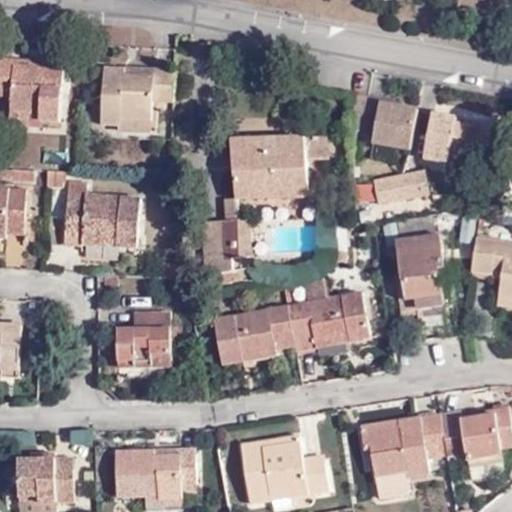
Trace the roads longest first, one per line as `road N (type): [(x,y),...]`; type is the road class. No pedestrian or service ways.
road 1 (residential): [(511,61),(156,10),(52,5)]
road 2 (residential): [(88,420),(215,414),(492,370),(511,374)]
road 3 (residential): [(0,281),(52,282),(86,304),(88,420)]
